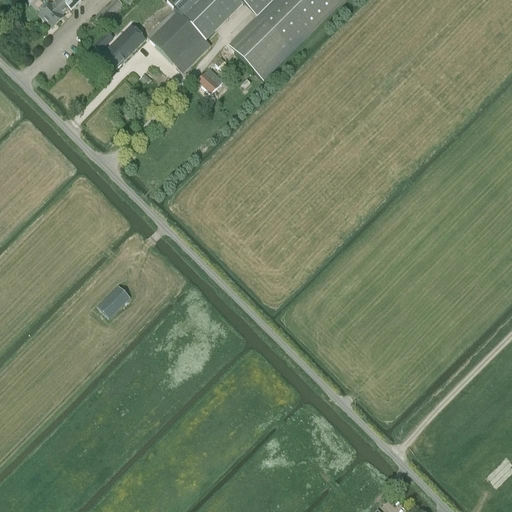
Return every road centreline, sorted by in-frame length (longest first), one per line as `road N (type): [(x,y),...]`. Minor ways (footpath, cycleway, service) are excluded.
road 1 (unclassified): [(447,511),(0,63)]
road 2 (track): [(511,335),(393,457)]
